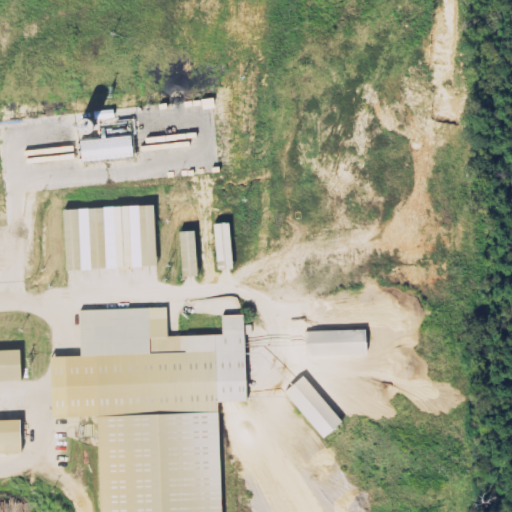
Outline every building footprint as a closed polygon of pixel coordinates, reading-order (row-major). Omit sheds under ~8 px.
[(90,140),(91,162),(143,158),(142,137),(90,140)] [(71,209),(73,271),(166,268),(164,206),(71,209)] [(239,224),(223,224),(225,271),(241,270),(239,224)] [(190,278),(206,277),(205,231),(189,232),(190,278)] [(314,357),(375,355),(375,331),(314,332),(314,357)] [(0,382),(30,381),(29,351),(0,351),(0,382)] [(352,423),(311,378),(292,395),(333,440),(352,423)] [(0,455),(30,455),(30,422),(0,422),(0,455)]
